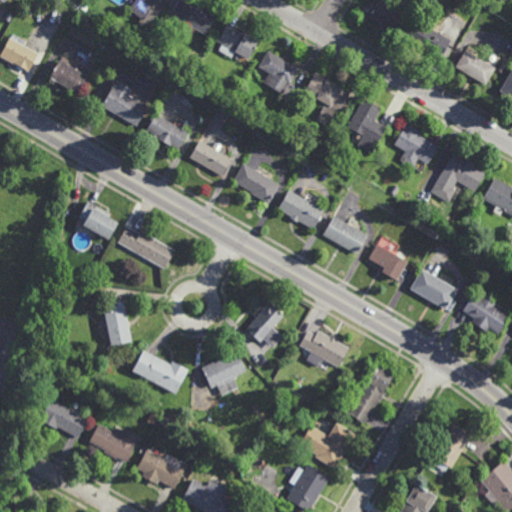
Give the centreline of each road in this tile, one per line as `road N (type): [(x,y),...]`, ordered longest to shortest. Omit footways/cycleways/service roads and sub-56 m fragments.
road 1 (tertiary): [(0,101),(420,345),(511,413)]
road 2 (residential): [(33,461),(125,511),(445,361)]
road 3 (residential): [(264,0),(511,141)]
road 4 (residential): [(234,238),(207,285),(183,289),(177,311),(194,324),(211,315),(207,285)]
